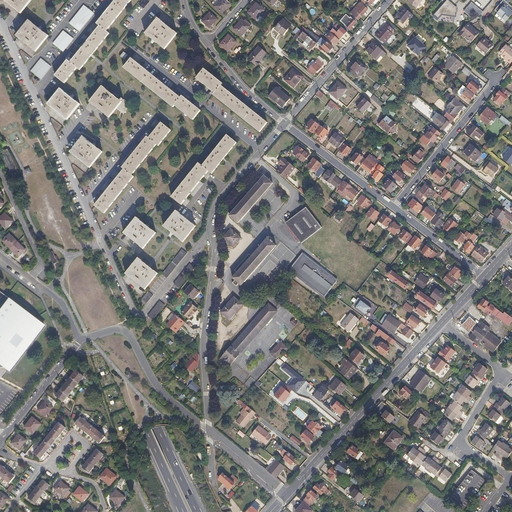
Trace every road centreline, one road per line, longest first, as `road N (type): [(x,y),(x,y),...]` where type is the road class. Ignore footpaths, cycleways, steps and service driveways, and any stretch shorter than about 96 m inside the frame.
road 1 (motorway): [(194,511),(0,82)]
road 2 (motorway): [(0,109),(182,511)]
road 3 (secondary): [(286,495),(439,324)]
road 4 (residential): [(210,235),(211,431)]
road 5 (residential): [(102,243),(141,315),(210,235)]
road 6 (residential): [(78,339),(126,330),(170,399),(211,431)]
road 7 (residential): [(393,206),(498,74)]
road 8 (residential): [(390,0),(284,124)]
road 9 (residential): [(284,124),(217,202),(210,235)]
road 10 (residential): [(393,206),(284,124)]
road 11 (residential): [(34,97),(108,0)]
road 12 (residential): [(4,435),(78,339)]
road 13 (residential): [(84,205),(159,111)]
